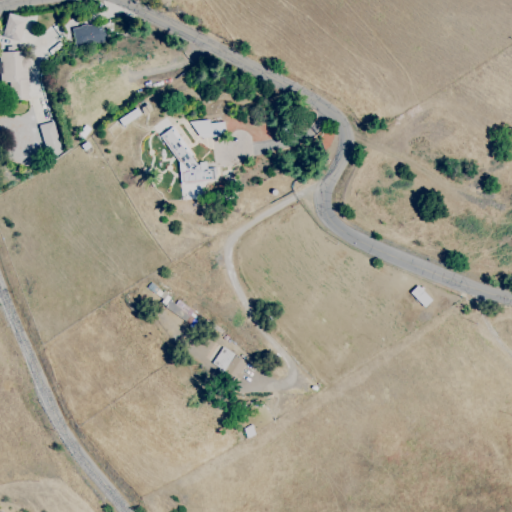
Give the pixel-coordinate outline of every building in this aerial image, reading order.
[(25,18),(7,13),(1,37),(19,42),(25,18)] [(102,24),(72,27),(74,45),(104,42),(102,24)] [(28,100),(26,52),(0,52),(0,67),(0,83),(9,83),(9,101),(28,100)] [(192,121),(194,139),(224,136),(222,122),(209,123),(208,120),(192,121)] [(38,126),(47,158),(62,154),(53,122),(38,126)] [(213,180),(213,168),(205,169),(205,163),(193,163),(172,127),(160,134),(178,165),(178,170),(185,181),(213,180)] [(171,298),(164,308),(188,323),(194,313),(171,298)] [(235,380),(246,364),(223,347),(211,363),(235,380)]
